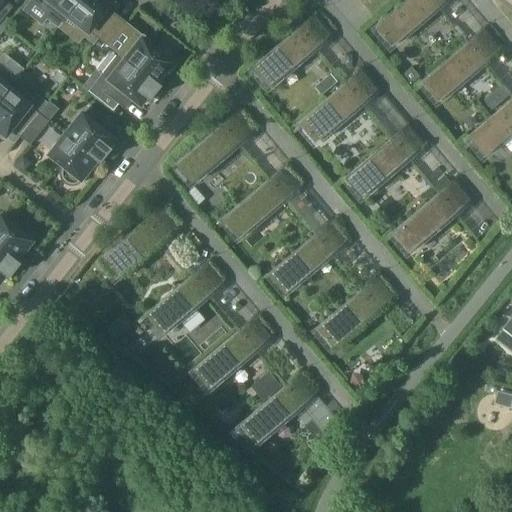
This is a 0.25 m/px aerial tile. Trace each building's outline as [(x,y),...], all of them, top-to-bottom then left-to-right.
[(0,0),(0,33),(11,21),(5,16),(13,7),(3,0),(0,0)] [(79,0),(46,0),(41,6),(63,23),(68,17),(67,16),(79,0)] [(89,31),(98,38),(117,15),(107,8),(112,1),(111,0),(79,0),(67,16),(68,17),(87,32),(89,31)] [(406,0),(374,28),(390,47),(446,0),(406,0)] [(318,12),(251,69),(268,88),(335,31),(318,12)] [(117,15),(98,38),(108,46),(127,23),(117,15)] [(505,45),(488,25),(420,83),(437,102),(505,45)] [(156,84),(172,64),(173,62),(174,61),(174,59),(174,57),(174,55),(174,53),(173,52),(172,50),(170,49),(169,48),(167,47),(165,47),(164,47),(162,47),(160,47),(158,48),(157,49),(156,51),(134,34),(118,54),(156,84)] [(156,84),(118,54),(102,75),(109,81),(102,91),(125,109),(133,99),(140,105),(146,97),(149,100),(160,86),(156,84)] [(314,143),(382,86),(365,67),(298,124),(314,143)] [(411,67),(401,75),(410,85),(419,76),(411,67)] [(0,100),(15,82),(0,70),(0,100)] [(329,74),(321,82),(328,90),(336,82),(329,74)] [(15,82),(0,100),(0,132),(5,136),(10,129),(20,137),(39,114),(29,106),(35,98),(15,82)] [(483,100),(491,110),(510,94),(502,84),(483,100)] [(117,103),(102,91),(96,97),(112,110),(117,103)] [(511,132),(511,99),(467,138),(483,157),(511,132)] [(96,160),(99,163),(110,149),(107,147),(113,139),(106,134),(113,124),(90,105),(82,115),(81,114),(65,134),(96,160)] [(191,184),(258,127),(242,107),(175,164),(191,184)] [(39,114),(20,137),(30,145),(48,121),(39,114)] [(361,198),(428,141),(412,122),(344,179),(361,198)] [(80,180),(96,160),(65,134),(48,155),(63,167),(62,168),(62,170),(61,172),(61,174),(61,176),(62,177),(63,179),(64,180),(65,182),(67,183),(68,184),(70,184),(72,184),(74,184),(76,183),(77,182),(79,181),(80,180)] [(14,165),(23,173),(27,167),(27,160),(21,156),(14,165)] [(238,239),(305,182),(289,162),(221,220),(238,239)] [(475,196),(458,177),(391,234),(407,253),(475,196)] [(115,280),(182,223),(166,203),(99,260),(115,280)] [(0,250),(15,262),(16,261),(31,241),(32,240),(33,238),(33,236),(34,235),(33,233),(33,231),(32,229),(31,228),(30,227),(28,226),(26,225),(25,224),(23,224),(21,224),(19,225),(17,226),(16,227),(15,228),(0,216),(0,250)] [(284,294),(352,237),(335,218),(268,275),(284,294)] [(19,264),(16,261),(15,262),(0,250),(0,280),(5,275),(8,277),(19,264)] [(161,335),(229,278),(213,258),(145,315),(161,335)] [(331,349),(398,292),(382,273),(314,330),(331,349)] [(511,308),(507,315),(510,318),(501,329),(511,337),(511,308)] [(116,322),(123,329),(131,323),(122,313),(116,318),(116,322)] [(208,389),(275,333),(259,313),(192,370),(208,389)] [(255,445),(322,388),(306,368),(239,426),(255,445)] [(281,386),(268,371),(255,383),(268,397),(281,386)] [(319,442),(326,436),(312,419),(305,425),(319,442)] [(244,433),(238,426),(231,433),(237,439),(244,433)]
